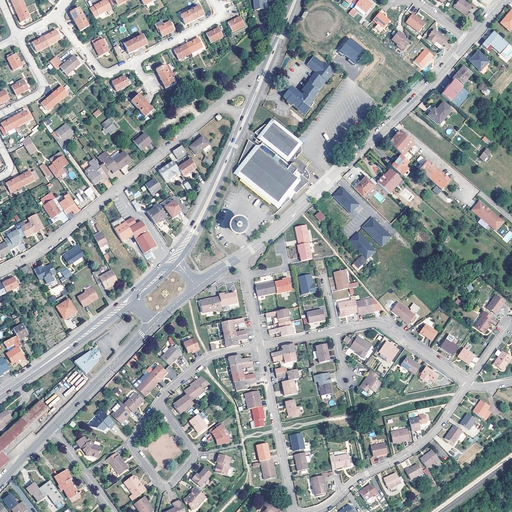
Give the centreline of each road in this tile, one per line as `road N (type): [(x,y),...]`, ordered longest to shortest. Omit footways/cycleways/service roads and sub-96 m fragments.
road 1 (residential): [(241,256),(426,90),(468,42)]
road 2 (residential): [(218,108),(31,256),(0,271)]
road 3 (residential): [(312,511),(412,450),(466,385)]
road 4 (secondary): [(176,263),(254,104)]
road 5 (secondary): [(242,114),(198,212),(161,264)]
road 6 (residential): [(260,346),(294,511)]
road 7 (residential): [(335,331),(388,327),(466,385)]
road 8 (residential): [(158,402),(132,446),(164,486),(193,451)]
road 9 (tertiary): [(52,428),(153,324)]
road 10 (secondary): [(146,278),(41,367)]
road 11 (residential): [(260,346),(208,358),(158,402)]
